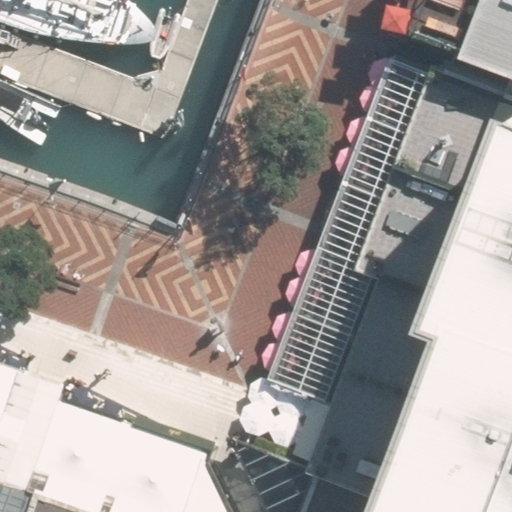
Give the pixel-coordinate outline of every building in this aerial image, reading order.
[(249,439),(318,465),(389,270),(368,262),(441,69),(399,52),(249,439)] [(108,511),(41,489),(32,511),(410,511),(395,506),(468,315),(447,308),(511,137),(511,87),(444,62),(441,69),(368,262),(389,270),(318,465),(301,511),(108,511)] [(511,511),(511,137),(447,308),(468,315),(395,506),(410,511),(511,511)] [(0,435),(25,365),(0,357),(0,435)] [(0,511),(32,511),(41,489),(34,486),(65,397),(70,381),(50,374),(25,365),(0,435),(0,511)] [(215,447),(65,397),(34,486),(41,489),(108,511),(236,511),(211,459),(215,447)] [(275,511),(301,511),(318,465),(249,439),(237,435),(275,511)]
